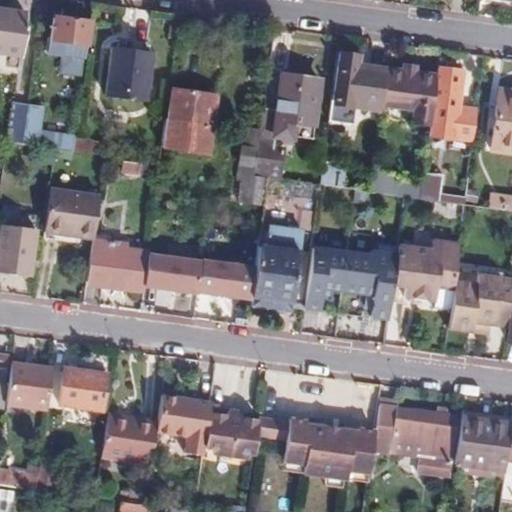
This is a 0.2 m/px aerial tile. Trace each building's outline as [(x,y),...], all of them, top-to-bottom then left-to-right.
[(18,18),(0,15),(0,57),(16,59),(19,34),(16,33),(18,18)] [(80,55),(83,26),(46,22),(41,59),(55,61),(56,52),(80,55)] [(138,102),(143,57),(103,51),(97,96),(138,102)] [(80,55),(56,52),(55,61),(79,63),(80,55)] [(289,71),(318,76),(321,60),(291,55),(289,71)] [(353,58),(329,55),(320,121),(345,124),(347,106),(373,110),(374,104),(378,74),(351,71),(352,67),(353,58)] [(429,70),(428,78),(423,118),(438,120),(440,108),(448,109),(448,120),(468,123),(471,103),(450,100),(455,65),(438,62),(436,70),(429,70)] [(395,74),(378,71),(378,74),(374,104),(400,106),(399,118),(423,120),(423,118),(428,78),(406,75),(407,65),(396,64),(395,74)] [(269,114),(255,113),(251,143),(247,172),(247,178),(261,180),(272,181),(277,147),(270,145),(271,140),(288,141),(288,136),(306,138),(312,83),(274,78),(269,114)] [(160,129),(157,129),(154,152),(201,159),(210,95),(201,94),(200,97),(165,93),(160,129)] [(511,157),(511,96),(490,94),(483,154),(511,157)] [(16,132),(14,147),(46,151),(67,154),(69,139),(31,134),(34,109),(19,107),(17,120),(16,132)] [(16,132),(17,120),(3,119),(0,139),(0,145),(14,147),(16,132)] [(247,172),(251,143),(239,141),(236,170),(247,172)] [(0,222),(28,227),(38,171),(7,166),(0,206),(0,222)] [(314,166),(311,186),(313,187),(363,193),(365,172),(314,166)] [(403,198),(412,200),(416,173),(367,166),(366,166),(365,172),(363,193),(395,197),(403,198)] [(457,205),(461,176),(416,170),(416,173),(412,200),(423,201),(457,205)] [(41,192),(36,234),(85,241),(91,198),(41,192)] [(493,210),(511,212),(511,203),(506,203),(507,197),(483,194),(482,209),(493,210)] [(457,205),(423,201),(422,213),(455,218),(457,205)] [(493,210),(482,209),(474,208),(472,223),(491,226),(493,210)] [(0,275),(23,279),(29,230),(0,225),(0,275)] [(245,302),(244,307),(285,313),(286,303),(297,304),(304,249),(307,234),(255,226),(249,271),(245,302)] [(102,289),(137,294),(137,291),(141,258),(142,255),(118,252),(119,245),(107,243),(106,250),(84,248),(80,278),(103,281),(102,289)] [(427,284),(446,286),(446,284),(451,247),(422,243),(421,252),(389,248),(385,282),(397,283),(395,296),(425,298),(427,284)] [(339,253),(334,290),(365,294),(365,299),(367,300),(365,316),(380,318),(382,300),(385,282),(389,248),(369,246),(368,253),(364,252),(363,257),(339,253)] [(334,290),(339,253),(304,249),(297,304),(297,307),(314,309),(316,288),(334,290)] [(195,264),(141,258),(137,291),(191,297),(191,295),(195,264)] [(195,264),(191,295),(245,302),(249,271),(195,264)] [(469,287),(446,284),(446,286),(443,306),(440,331),(463,334),(465,324),(483,327),(500,329),(506,283),(494,281),(494,276),(471,273),(469,287)] [(79,286),(102,289),(103,281),(80,278),(79,286)] [(395,302),(395,296),(397,283),(385,282),(382,300),(395,302)] [(425,303),(443,306),(446,286),(427,284),(425,298),(425,303)] [(511,302),(507,302),(502,342),(511,343),(511,302)] [(465,324),(463,334),(481,337),(483,327),(465,324)] [(94,414),(99,370),(57,365),(53,407),(94,414)] [(45,373),(6,367),(4,382),(43,388),(45,373)] [(157,399),(154,425),(150,456),(198,462),(199,459),(199,453),(204,417),(206,406),(157,399)] [(391,403),(374,401),(370,433),(369,441),(412,446),(414,436),(433,438),(432,449),(431,454),(444,456),(449,418),(390,410),(391,403)] [(252,440),(254,423),(236,421),(237,416),(224,414),(223,419),(204,417),(199,453),(249,458),(252,440)] [(154,425),(104,418),(98,462),(148,468),(150,456),(154,425)] [(505,426),(455,420),(450,458),(500,464),(501,461),(505,426)] [(299,462),(303,429),(300,428),(300,423),(283,421),(283,426),(281,444),(279,459),(299,462)] [(270,425),(254,423),(252,440),(268,442),(270,425)] [(281,444),(283,426),(270,425),(268,442),(281,444)] [(511,426),(505,426),(501,461),(511,462),(511,426)] [(369,441),(370,433),(352,431),(351,435),(334,433),(333,449),(317,448),(319,431),(303,429),(299,462),(297,472),(323,475),(340,478),(343,478),(345,468),(365,471),(369,441)] [(333,449),(334,433),(319,431),(317,448),(333,449)] [(412,446),(432,449),(433,438),(414,436),(412,446)] [(249,458),(199,453),(199,459),(248,465),(249,458)] [(500,464),(450,458),(449,466),(499,472),(500,464)] [(297,472),(299,462),(279,459),(278,469),(297,472)] [(343,478),(364,481),(365,471),(345,468),(343,478)] [(31,480),(0,475),(0,489),(29,494),(31,480)] [(340,478),(323,475),(322,484),(338,487),(340,478)]
